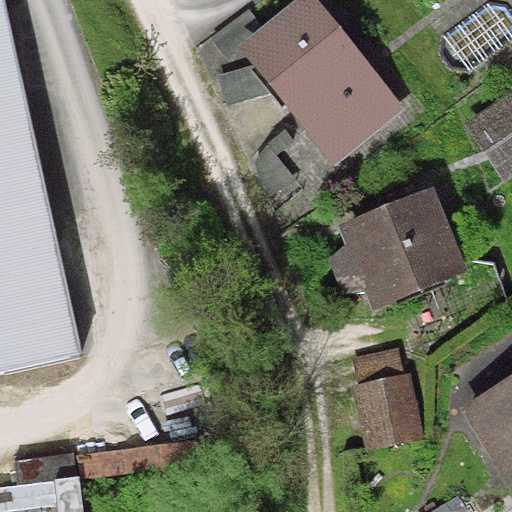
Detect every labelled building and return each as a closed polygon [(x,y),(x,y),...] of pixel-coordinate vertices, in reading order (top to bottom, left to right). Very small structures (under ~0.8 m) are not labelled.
[(398,100),(316,0),(297,0),(247,41),(337,150),(398,100)] [(0,34),(0,354),(69,339),(0,34)] [(511,160),(511,93),(475,117),(506,165),(511,160)] [(461,262),(431,187),(347,221),(377,296),(461,262)] [(511,378),(475,402),(511,461),(511,378)] [(469,511),(459,496),(434,511),(469,511)]
